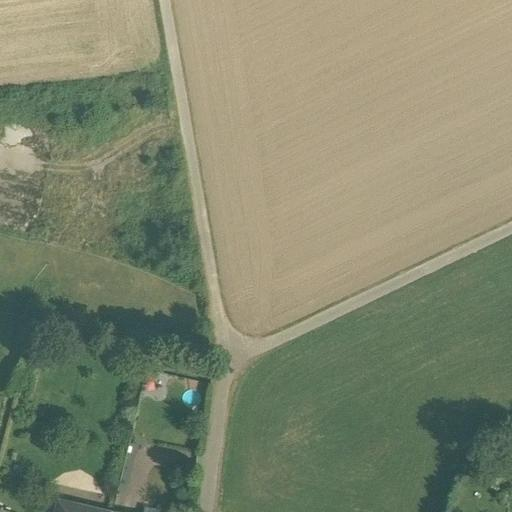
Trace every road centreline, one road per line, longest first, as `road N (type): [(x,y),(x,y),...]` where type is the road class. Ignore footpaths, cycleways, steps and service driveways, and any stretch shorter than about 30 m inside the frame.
road 1 (track): [(229,361),(166,0)]
road 2 (track): [(229,361),(511,237)]
road 3 (residential): [(209,511),(229,361)]
